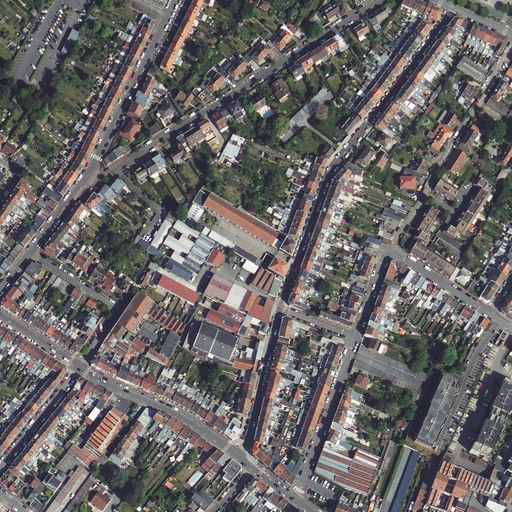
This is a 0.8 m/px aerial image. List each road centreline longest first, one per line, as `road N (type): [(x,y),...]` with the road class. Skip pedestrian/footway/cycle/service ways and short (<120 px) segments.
road 1 (residential): [(278,306),(329,169),(454,7)]
road 2 (residential): [(87,174),(104,175),(380,0)]
road 3 (residential): [(87,174),(175,0)]
road 4 (residential): [(79,367),(118,309),(29,252)]
road 5 (residential): [(295,500),(355,336)]
road 6 (residential): [(511,48),(430,182)]
road 7 (residential): [(241,458),(278,306)]
road 8 (residential): [(79,367),(0,467)]
